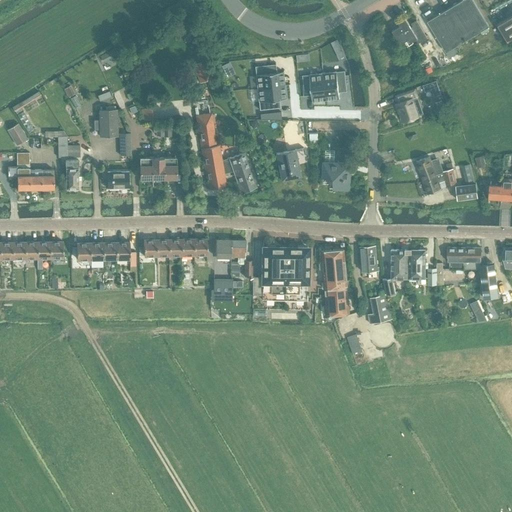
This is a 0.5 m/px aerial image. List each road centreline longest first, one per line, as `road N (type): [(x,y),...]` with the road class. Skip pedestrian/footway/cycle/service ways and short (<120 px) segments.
road 1 (residential): [(370,232),(179,222),(0,226)]
road 2 (track): [(195,511),(70,304),(0,296)]
road 3 (residential): [(511,234),(370,232)]
road 4 (tertiary): [(343,15),(279,32),(251,22),(228,0)]
